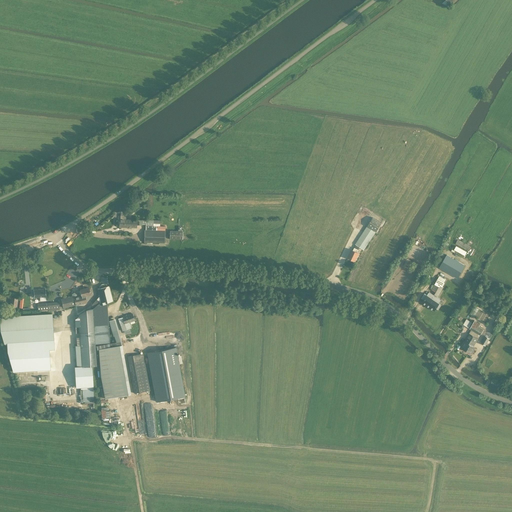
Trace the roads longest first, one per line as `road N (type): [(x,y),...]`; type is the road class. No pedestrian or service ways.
road 1 (unclassified): [(511,402),(470,384),(396,312),(358,290),(155,264),(89,269),(54,233)]
road 2 (unclassified): [(54,233),(376,0)]
road 3 (track): [(144,511),(114,313),(124,268)]
road 4 (track): [(132,433),(260,440)]
